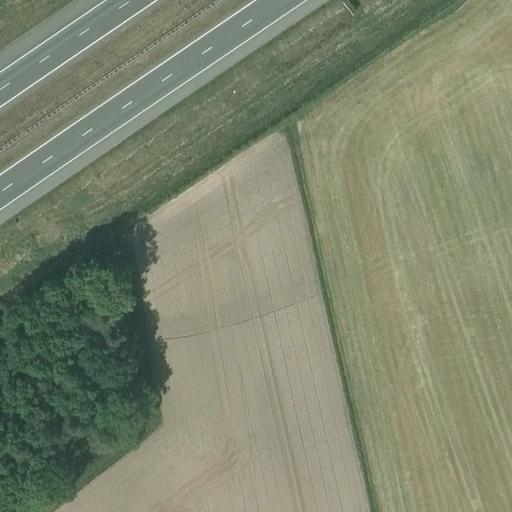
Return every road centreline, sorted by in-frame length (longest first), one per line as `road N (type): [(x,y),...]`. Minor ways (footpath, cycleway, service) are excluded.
road 1 (motorway): [(0,194),(282,0)]
road 2 (motorway): [(135,0),(0,92)]
